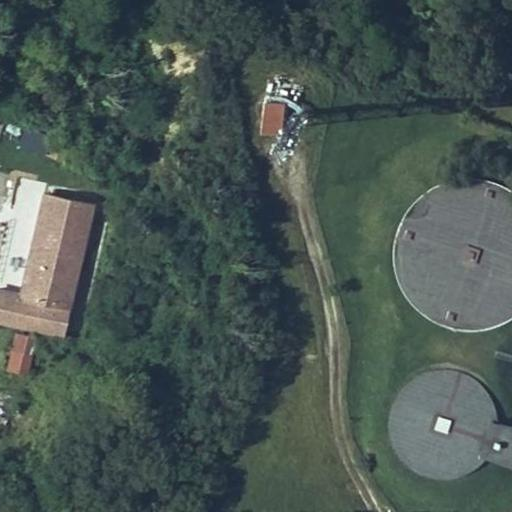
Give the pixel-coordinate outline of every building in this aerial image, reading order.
[(274,105),(253,106),(255,138),(275,137),(274,105)] [(23,122),(15,140),(42,153),(51,134),(23,122)] [(511,197),(508,194),(504,192),(495,187),(490,185),(485,184),(480,183),(474,182),(469,181),(464,181),(459,182),(449,183),(444,185),(434,189),(425,194),(420,197),(412,204),(409,208),(406,212),(403,216),(400,221),(398,225),(393,240),(392,245),(391,256),(391,261),(393,271),(394,276),(397,286),(402,296),(405,300),(412,308),(419,315),(428,321),(437,326),(442,328),(447,329),(453,330),(458,331),(463,331),(468,331),(473,331),(478,330),(489,328),(498,324),(507,319),(511,316),(511,315),(511,197)] [(0,289),(0,323),(61,338),(93,208),(40,195),(16,293),(0,289)] [(5,368),(28,373),(35,334),(12,330),(5,368)] [(488,457),(511,464),(511,424),(500,421),(498,412),(496,404),(493,397),(488,389),(482,383),(476,378),(469,374),(461,371),(453,369),(445,368),(436,368),(428,370),(420,373),(413,377),(405,384),(400,390),(395,398),(392,405),(390,413),(389,422),(390,430),(391,438),(392,441),(396,449),(400,456),(406,462),(412,467),(419,472),(427,475),(435,477),(440,478),(448,478),(456,477),(464,474),(472,470),(479,466),(485,460),(488,457)]
